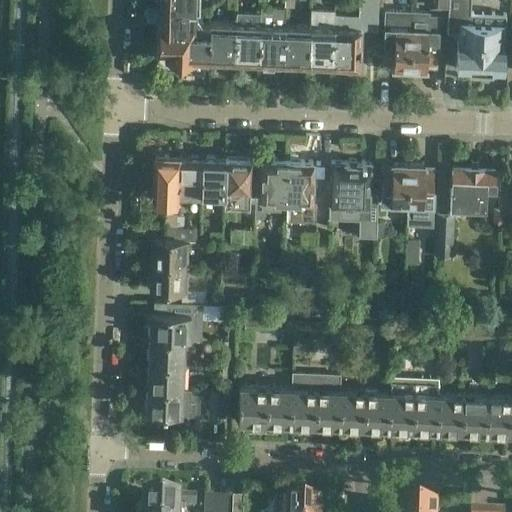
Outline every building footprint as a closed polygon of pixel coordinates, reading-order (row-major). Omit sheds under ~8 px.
[(199,10),(199,0),(160,0),(160,9),(196,10),(199,10)] [(359,0),(359,16),(334,15),(332,65),(359,66),(360,30),(377,30),(377,0),(359,0)] [(504,66),(506,13),(470,11),(470,0),(448,0),(448,6),(447,31),(457,31),(455,69),(492,70),(492,66),(504,66)] [(282,63),(284,25),(285,7),(261,6),(260,24),(258,62),(282,63)] [(166,51),(199,20),(196,16),(196,10),(160,9),(160,24),(159,24),(158,50),(166,51)] [(409,67),(411,12),(386,10),(383,62),(393,62),(392,67),(409,67)] [(428,12),(411,12),(409,67),(425,68),(425,64),(435,64),(437,16),(428,16),(428,12)] [(332,65),(334,15),(309,14),(309,26),(307,64),(332,65)] [(209,60),(209,24),(203,24),(199,20),(166,51),(166,59),(192,60),(192,59),(209,60)] [(232,61),(234,23),(210,22),(209,24),(209,60),(232,61)] [(258,62),(260,24),(234,23),(232,61),(258,62)] [(307,64),(309,26),(284,25),(282,63),(307,64)] [(176,200),(178,156),(154,155),(152,199),(176,200)] [(200,195),(202,157),(199,157),(197,155),(191,155),(188,157),(178,156),(176,200),(187,200),(187,194),(200,195)] [(225,201),(226,158),(225,157),(225,158),(215,158),(212,155),(207,155),(204,157),(202,157),(200,195),(200,200),(225,201)] [(249,158),(226,158),(225,201),(248,201),(249,158)] [(285,210),(287,160),(261,159),(260,195),(256,195),(255,217),(262,218),(262,209),(285,210)] [(348,161),(330,161),(329,217),(359,217),(358,235),(377,236),(378,191),(370,191),(371,162),(365,162),(365,159),(361,159),(361,162),(357,161),(355,159),(356,159),(355,159),(350,159),(349,159),(348,161)] [(497,188),(498,170),(493,170),(493,167),(477,167),(478,160),(471,159),(470,166),(452,166),(452,169),(450,171),(450,177),(452,179),(451,186),(449,186),(449,206),(486,207),(486,188),(497,188)] [(287,160),(285,210),(285,217),(286,217),(286,216),(312,217),(312,224),(313,224),(314,197),(313,197),(313,198),(311,198),(312,160),(287,160)] [(406,203),(408,164),(392,163),(391,168),(382,167),(381,202),(406,203)] [(424,164),(408,164),(406,203),(406,213),(406,223),(407,223),(407,220),(430,221),(430,224),(431,224),(433,169),(424,169),(424,164)] [(492,208),(491,221),(501,221),(501,208),(492,208)] [(454,212),(436,211),(435,253),(452,253),(454,212)] [(175,226),(176,213),(165,212),(165,226),(175,226)] [(177,213),(176,213),(175,226),(185,227),(186,215),(177,215),(177,213)] [(165,226),(164,237),(184,237),(184,239),(196,240),(197,227),(185,227),(175,226),(165,226)] [(244,228),(243,243),(254,243),(254,229),(244,228)] [(184,262),(184,239),(184,237),(164,237),(153,237),(152,250),(152,261),(184,262)] [(194,263),(184,262),(152,261),(151,273),(148,275),(148,283),(151,285),(151,287),(181,288),(181,273),(194,273),(194,263)] [(251,304),(253,266),(222,264),(221,290),(220,303),(230,303),(251,304)] [(314,265),(313,301),(325,302),(326,266),(314,265)] [(312,306),(313,287),(312,287),(294,287),(294,295),(283,296),(283,305),(283,306),(312,307),(312,306)] [(220,303),(221,290),(205,289),(205,303),(220,303)] [(416,289),(416,296),(403,295),(403,311),(427,313),(428,290),(416,289)] [(389,294),(389,309),(389,311),(402,312),(403,294),(389,294)] [(230,316),(230,303),(220,303),(205,303),(204,315),(230,316)] [(185,312),(162,312),(151,311),(150,311),(149,324),(148,325),(147,333),(149,334),(149,336),(184,338),(185,312)] [(257,329),(258,320),(245,320),(244,328),(257,329)] [(270,330),(271,321),(258,320),(257,329),(270,330)] [(220,321),(219,340),(229,340),(230,322),(220,321)] [(293,330),(294,322),(281,321),(280,330),(293,330)] [(306,331),(307,322),(294,322),(293,330),(306,331)] [(319,332),(320,323),(307,322),(306,331),(319,332)] [(342,333),(343,324),(330,323),(329,332),(342,333)] [(355,333),(356,324),(343,324),(342,333),(355,333)] [(368,334),(369,325),(356,324),(355,333),(368,334)] [(391,335),(392,326),(379,325),(378,334),(391,335)] [(404,335),(404,326),(392,326),(391,335),(404,335)] [(417,336),(418,327),(404,326),(404,335),(417,336)] [(440,337),(441,328),(428,327),(427,336),(440,337)] [(453,337),(453,328),(441,328),(440,337),(453,337)] [(466,338),(466,329),(453,328),(453,337),(466,338)] [(489,339),(489,330),(476,329),(476,338),(489,339)] [(502,339),(502,330),(489,330),(489,339),(502,339)] [(511,339),(511,330),(502,330),(502,339),(511,339)] [(295,333),(294,347),(309,348),(309,337),(303,336),(303,333),(295,333)] [(183,363),(184,338),(149,336),(148,349),(147,350),(146,358),(148,359),(148,362),(183,363)] [(228,365),(229,349),(218,348),(217,365),(228,365)] [(182,389),(183,363),(148,362),(147,374),(145,375),(145,383),(147,384),(147,387),(182,389)] [(226,390),(227,377),(227,374),(217,373),(216,390),(226,390)] [(511,395),(239,384),(238,408),(237,418),(237,420),(511,431),(511,395)] [(181,414),(182,389),(147,387),(146,399),(144,400),(144,408),(146,409),(146,413),(147,413),(147,412),(179,414),(181,414)] [(226,390),(216,390),(210,389),(209,417),(225,418),(226,390)] [(183,511),(184,509),(194,510),(194,498),(143,496),(142,507),(139,507),(138,511),(183,511)] [(282,501),(281,511),(320,511),(319,511),(319,503),(309,503),(309,496),(297,496),(297,502),(282,501)] [(214,511),(215,499),(204,498),(203,511),(214,511)] [(227,511),(228,499),(215,499),(214,511),(227,511)] [(231,511),(243,511),(244,500),(232,499),(231,511)]
